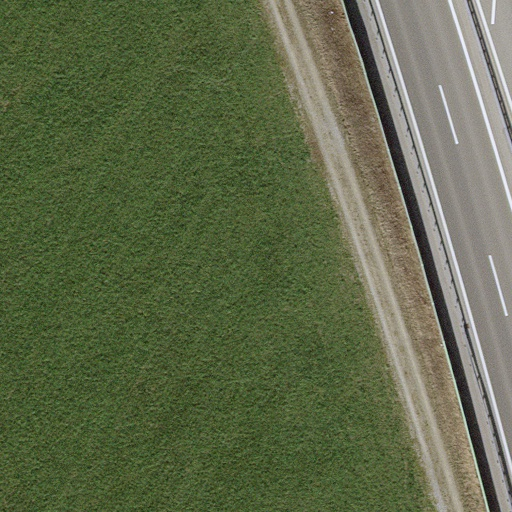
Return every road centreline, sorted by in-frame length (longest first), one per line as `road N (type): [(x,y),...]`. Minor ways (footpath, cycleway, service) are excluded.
road 1 (track): [(453,511),(281,0)]
road 2 (trunk): [(415,0),(511,322)]
